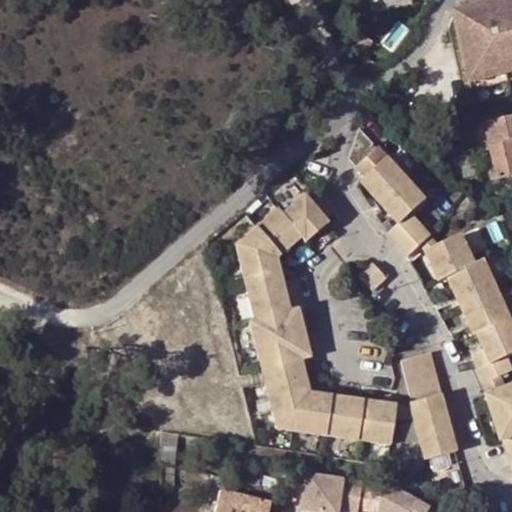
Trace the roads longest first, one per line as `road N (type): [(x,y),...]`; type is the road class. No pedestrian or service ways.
road 1 (residential): [(0,297),(53,323),(90,326),(346,118)]
road 2 (residential): [(361,234),(433,332),(474,453),(493,482),(511,490)]
road 3 (residential): [(346,118),(423,50),(455,0)]
road 4 (residential): [(345,368),(320,290),(331,257),(361,234)]
